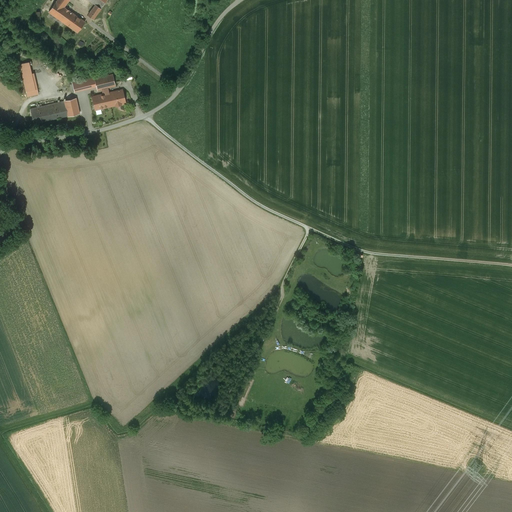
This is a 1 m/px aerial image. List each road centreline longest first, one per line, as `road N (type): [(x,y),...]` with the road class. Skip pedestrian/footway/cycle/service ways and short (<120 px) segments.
road 1 (track): [(143,116),(252,200),(362,252),(511,265)]
road 2 (unclassified): [(0,151),(152,112),(179,89),(215,23),(240,0)]
